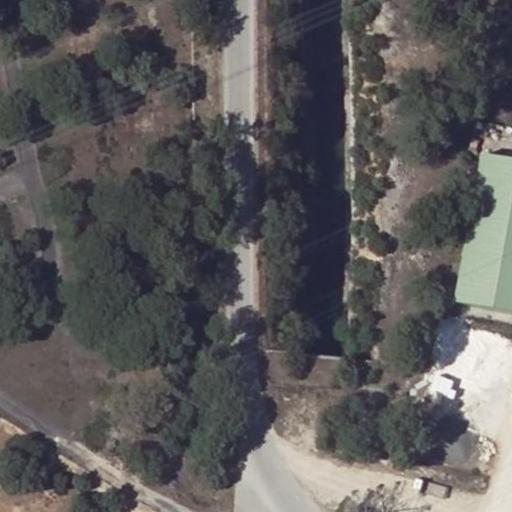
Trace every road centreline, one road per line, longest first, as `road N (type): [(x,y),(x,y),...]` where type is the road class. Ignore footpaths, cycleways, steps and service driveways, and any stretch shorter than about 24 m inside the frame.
road 1 (unknown): [(29,184),(3,0)]
road 2 (unknown): [(0,342),(30,321),(44,291),(47,258),(29,184)]
